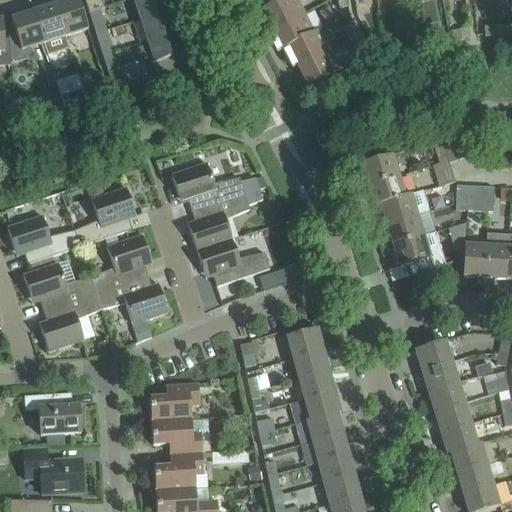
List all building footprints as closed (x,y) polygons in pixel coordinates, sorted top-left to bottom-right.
[(77,0),(74,0),(54,6),(64,39),(65,39),(87,32),(77,0)] [(83,0),(88,14),(99,11),(104,9),(100,0),(83,0)] [(132,0),(140,22),(171,11),(167,0),(132,0)] [(283,0),(261,12),(271,31),(303,15),(295,0),(283,0)] [(346,0),(336,0),(338,9),(347,7),(346,0)] [(54,6),(32,13),(43,46),(42,46),(46,59),(48,58),(47,57),(67,51),(67,52),(69,52),(65,39),(64,39),(54,6)] [(99,11),(88,14),(92,26),(103,23),(99,11)] [(140,22),(147,44),(178,33),(171,11),(140,22)] [(43,46),(32,13),(10,20),(16,38),(8,41),(10,65),(31,59),(28,50),(42,46),(43,46)] [(282,51),(287,49),(313,36),(303,15),(271,31),(282,51)] [(3,41),(2,21),(0,20),(0,67),(10,67),(10,65),(8,41),(3,41)] [(343,29),(348,40),(359,36),(353,24),(343,29)] [(508,26),(496,27),(497,37),(510,36),(508,26)] [(497,37),(496,27),(483,28),(484,38),(497,37)] [(448,33),(449,43),(461,41),(460,31),(448,33)] [(178,33),(147,44),(154,65),(150,66),(154,80),(186,70),(182,57),(185,55),(178,33)] [(287,49),(296,67),(328,51),(319,33),(313,36),(287,49)] [(359,36),(348,40),(354,51),(364,46),(359,36)] [(439,40),(427,43),(429,53),(441,50),(439,40)] [(395,42),(383,44),(385,55),(397,52),(395,42)] [(429,53),(427,43),(414,45),(416,55),(429,53)] [(385,55),(383,44),(371,47),(373,57),(385,55)] [(99,48),(103,60),(113,56),(109,45),(99,48)] [(328,51),(296,67),(306,87),(338,71),(328,51)] [(113,56),(103,60),(106,72),(117,68),(113,56)] [(95,100),(90,83),(79,87),(82,94),(85,103),(95,100)] [(70,98),(67,89),(57,92),(63,110),(85,103),(82,94),(70,98)] [(52,98),(25,100),(26,112),(52,110),(52,98)] [(25,100),(14,101),(15,112),(26,112),(25,100)] [(15,112),(14,101),(3,101),(4,113),(15,112)] [(465,134),(453,138),(460,161),(472,157),(465,134)] [(440,141),(446,158),(448,165),(460,161),(453,138),(440,141)] [(432,144),(437,161),(446,158),(440,141),(432,144)] [(359,181),(361,189),(398,178),(392,156),(360,166),(364,179),(359,181)] [(437,161),(440,172),(450,169),(448,165),(446,158),(437,161)] [(187,203),(191,213),(258,191),(265,188),(263,181),(256,183),(254,180),(240,183),(239,180),(213,186),(206,166),(171,178),(180,206),(187,203)] [(440,172),(445,187),(454,184),(450,169),(440,172)] [(370,196),(373,208),(410,196),(405,198),(398,178),(361,189),(364,198),(370,196)] [(86,186),(85,186),(89,198),(100,195),(96,182),(86,186)] [(456,187),(455,200),(463,200),(464,188),(456,187)] [(455,212),(467,213),(469,188),(464,188),(463,200),(455,200),(455,212)] [(467,213),(480,213),(481,189),(469,188),(467,213)] [(481,189),(480,213),(492,214),(494,189),(481,189)] [(97,223),(73,233),(79,250),(131,232),(127,221),(135,218),(126,191),(90,203),(97,223)] [(187,227),(196,254),(232,242),(225,222),(249,212),(247,207),(262,202),(258,191),(191,213),(195,224),(187,227)] [(382,215),(386,227),(417,217),(410,196),(373,208),(376,217),(382,215)] [(384,241),(386,249),(435,234),(428,214),(417,217),(386,227),(389,239),(384,241)] [(79,250),(73,233),(49,239),(42,219),(6,231),(16,258),(23,256),(27,267),(79,250)] [(435,234),(386,249),(389,258),(394,256),(398,269),(407,266),(410,277),(445,267),(435,234)] [(493,281),(506,282),(508,236),(486,235),(486,248),(484,286),(493,287),(493,281)] [(112,271),(89,280),(94,296),(146,278),(143,268),(151,266),(142,238),(105,251),(112,271)] [(232,242),(196,254),(205,280),(212,278),(216,289),(269,271),(263,255),(238,261),(232,242)] [(475,286),(484,286),(486,248),(463,246),(463,259),(462,279),(475,280),(475,286)] [(39,303),(42,313),(94,296),(89,280),(64,286),(58,266),(22,278),(31,306),(39,303)] [(146,278),(94,296),(100,312),(125,306),(131,326),(167,314),(158,287),(150,290),(146,278)] [(94,296),(42,313),(46,324),(38,327),(48,354),(83,342),(77,322),(100,312),(94,296)] [(286,339),(292,360),(322,352),(317,330),(286,339)] [(501,342),(498,355),(507,356),(510,344),(501,342)] [(414,352),(421,373),(451,364),(445,343),(414,352)] [(239,347),(241,359),(253,356),(250,345),(239,347)] [(292,360),(297,381),(328,373),(322,352),(292,360)] [(507,356),(498,355),(496,367),(505,369),(507,356)] [(253,356),(241,359),(244,369),(255,367),(253,356)] [(421,373),(427,394),(457,385),(451,364),(421,373)] [(297,381),(303,402),(334,393),(328,373),(297,381)] [(246,381),(249,394),(258,392),(255,380),(246,381)] [(496,382),(498,395),(507,393),(505,380),(496,382)] [(427,394),(433,414),(464,405),(457,385),(427,394)] [(149,400),(150,424),(191,421),(190,407),(199,406),(197,386),(166,388),(166,399),(149,400)] [(258,392),(249,394),(254,415),(270,411),(267,403),(260,404),(258,392)] [(303,402),(309,422),(309,423),(336,415),(336,416),(340,415),(334,393),(303,402)] [(80,436),(78,408),(66,408),(65,398),(65,396),(23,399),(24,413),(38,412),(40,438),(80,436)] [(500,403),(502,416),(511,414),(509,402),(500,403)] [(433,414),(440,435),(470,426),(464,405),(433,414)] [(511,419),(511,414),(502,416),(504,428),(511,426),(511,419)] [(305,423),(311,445),(342,436),(336,416),(336,415),(309,423),(309,422),(305,423)] [(169,446),(170,458),(201,456),(200,435),(192,435),(191,421),(150,424),(152,447),(169,446)] [(255,424),(258,436),(267,434),(264,422),(255,424)] [(446,457),(449,455),(477,446),(476,446),(470,426),(440,435),(446,457)] [(267,434),(258,436),(261,448),(269,446),(267,434)] [(311,445),(317,465),(348,457),(342,436),(311,445)] [(449,455),(456,476),(486,466),(480,445),(476,446),(477,446),(449,455)] [(46,451),(22,453),(24,481),(40,480),(41,496),(83,494),(83,492),(82,492),(80,463),(82,463),(82,462),(47,464),(46,451)] [(153,470),(155,493),(194,491),(194,476),(203,476),(201,456),(170,458),(171,469),(153,470)] [(317,465),(323,486),(354,478),(348,457),(317,465)] [(264,466),(267,478),(276,476),(273,464),(264,466)] [(456,476),(462,496),(493,487),(486,466),(456,476)] [(276,476),(267,478),(270,491),(278,489),(276,476)] [(323,486),(328,507),(359,498),(354,478),(323,486)] [(493,487),(462,496),(466,511),(486,511),(499,508),(493,487)] [(194,491),(155,493),(155,511),(217,511),(217,502),(208,503),(207,490),(194,491)] [(328,507),(329,511),(363,511),(359,498),(328,507)] [(53,511),(54,503),(9,502),(8,511),(53,511)]
